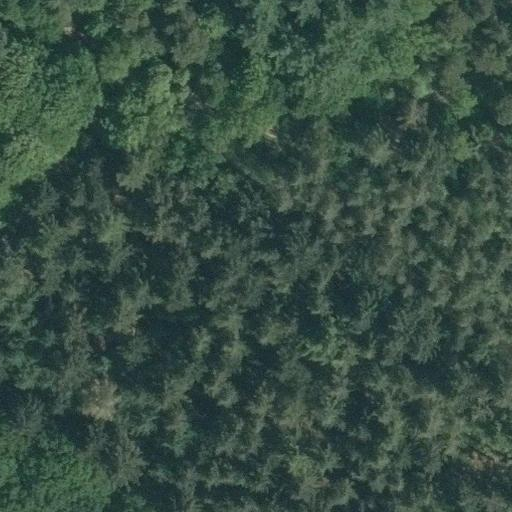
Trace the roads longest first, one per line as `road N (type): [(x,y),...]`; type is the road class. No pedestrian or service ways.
road 1 (track): [(36,0),(132,52),(298,122),(391,135),(511,110)]
road 2 (track): [(0,109),(94,0)]
